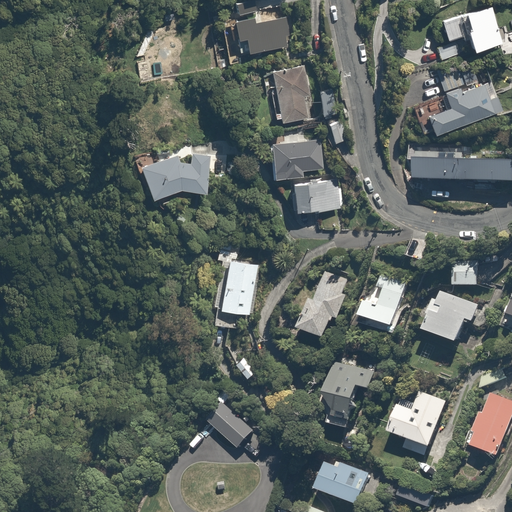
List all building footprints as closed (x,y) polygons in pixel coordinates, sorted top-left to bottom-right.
[(256,2),(235,5),(237,14),(257,11),(256,2)] [(491,7),(440,20),(446,43),(437,45),(441,60),(499,46),(498,41),(507,39),(504,28),(496,30),(491,7)] [(281,12),(232,21),(235,41),(237,41),(239,53),(246,52),(247,55),(287,48),(281,12)] [(452,59),(433,67),(442,91),(462,83),(452,59)] [(273,115),(274,119),(279,119),(280,121),(306,117),(303,99),(307,98),(302,66),(261,72),(264,89),(274,88),(278,114),(273,115)] [(411,109),(421,134),(429,131),(432,139),(501,111),(489,82),(443,101),(446,109),(440,111),(435,100),(411,109)] [(332,88),(318,90),(321,119),(335,117),(332,88)] [(338,122),(328,125),(334,146),(344,144),(338,122)] [(270,145),(272,178),(301,176),(301,172),(323,170),(321,141),(270,145)] [(494,147),(449,144),(447,171),(458,172),(458,174),(492,176),(494,147)] [(176,162),(177,156),(140,168),(150,199),(177,190),(204,194),(209,155),(190,152),(188,164),(176,162)] [(429,153),(411,158),(417,178),(434,173),(429,153)] [(288,196),(288,210),(292,210),(292,212),(337,211),(337,206),(342,205),(342,187),(336,187),(336,178),(308,179),(308,183),(291,184),(292,196),(288,196)] [(242,260),(226,258),(218,306),(215,305),(212,324),(246,330),(257,263),(242,260)] [(480,262),(453,263),(454,290),(481,289),(480,262)] [(332,319),(342,323),(350,300),(345,298),(350,282),(324,273),(317,293),(312,291),(298,330),(325,340),(332,319)] [(407,282),(381,276),(377,292),(385,294),(382,307),(363,302),(358,327),(395,336),(407,282)] [(489,308),(440,291),(436,302),(432,301),(426,318),(430,319),(424,335),(461,348),(470,323),(482,327),(489,308)] [(335,359),(325,404),(335,430),(345,432),(347,426),(353,427),(361,394),(376,397),(381,374),(373,373),(374,368),(335,359)] [(507,378),(502,367),(478,380),(483,391),(507,378)] [(449,404),(421,395),(416,409),(398,403),(387,437),(406,443),(403,452),(430,461),(449,404)] [(499,460),(511,425),(511,403),(493,396),(485,417),(478,414),(467,445),(473,447),(472,450),(499,460)] [(225,405),(208,424),(238,452),(256,433),(225,405)] [(324,466),(316,493),(360,507),(371,473),(344,465),(342,471),(324,466)] [(403,484),(397,499),(426,510),(431,495),(403,484)]
